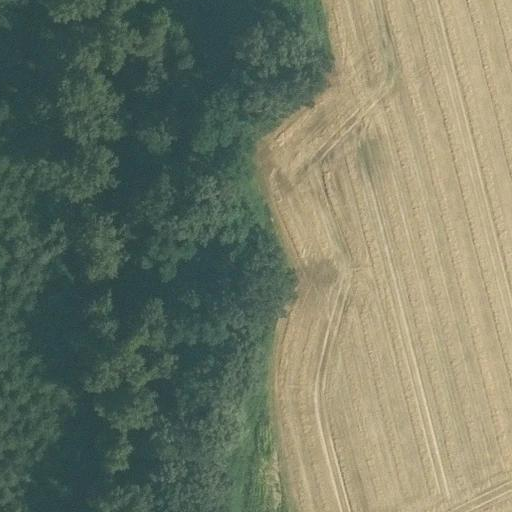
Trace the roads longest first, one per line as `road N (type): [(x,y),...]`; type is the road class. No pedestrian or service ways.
road 1 (track): [(223,511),(282,232),(223,186),(227,166),(281,106),(313,54),(306,0)]
road 2 (track): [(55,0),(103,441),(80,511)]
road 3 (track): [(295,511),(251,370)]
